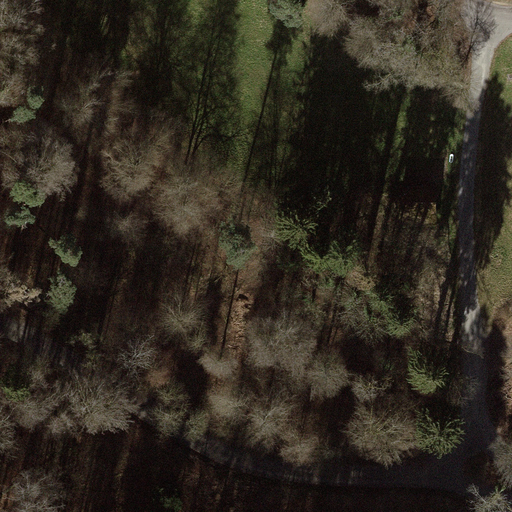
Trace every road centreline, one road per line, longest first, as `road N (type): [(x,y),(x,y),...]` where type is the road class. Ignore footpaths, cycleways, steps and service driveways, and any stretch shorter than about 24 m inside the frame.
road 1 (track): [(477,412),(435,470),(354,478),(236,461),(0,319)]
road 2 (track): [(485,17),(465,82),(459,144),(477,412),(511,469)]
